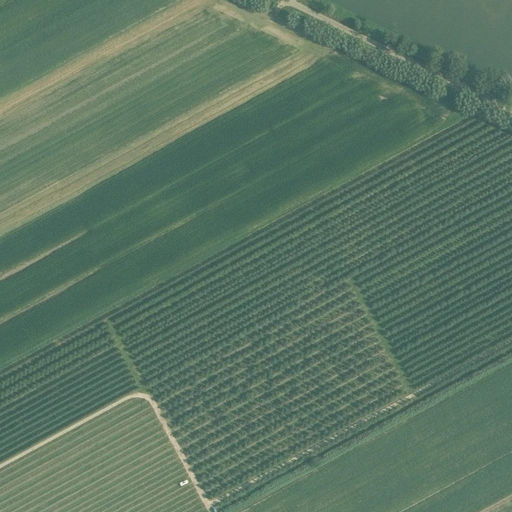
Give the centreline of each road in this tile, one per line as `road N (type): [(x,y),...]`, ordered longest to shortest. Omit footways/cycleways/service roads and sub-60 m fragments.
road 1 (unknown): [(511,340),(208,505),(152,402),(139,396),(0,467)]
road 2 (track): [(511,114),(276,0)]
